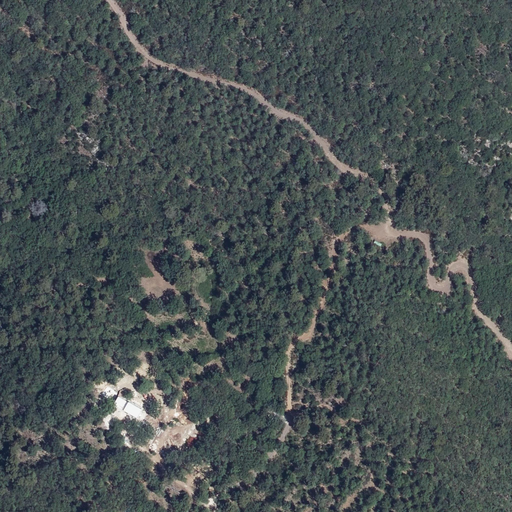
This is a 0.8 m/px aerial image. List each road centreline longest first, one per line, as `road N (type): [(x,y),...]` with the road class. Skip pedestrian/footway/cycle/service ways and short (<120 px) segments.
road 1 (track): [(104,0),(153,56),(260,96),(309,128),(339,164),(383,182),(393,234),(422,238),(440,287),(461,265),(475,304),(511,350)]
road 2 (track): [(334,241),(312,332),(294,336),(279,457),(235,481),(224,511)]
